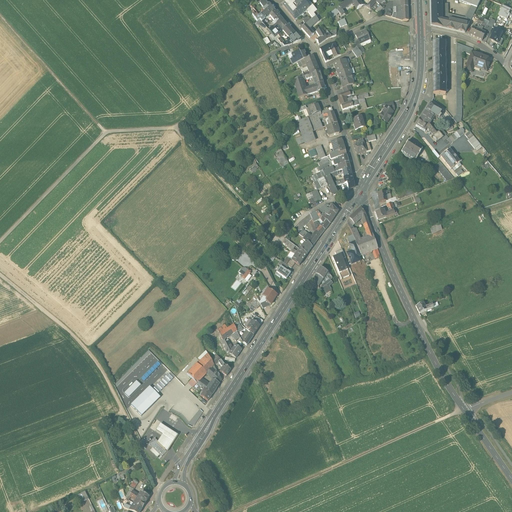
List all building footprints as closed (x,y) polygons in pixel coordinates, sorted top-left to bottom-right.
[(292,0),(288,0),(282,5),(288,12),(293,9),(294,8),(291,4),(293,2),(293,1),(292,0)] [(351,0),(349,0),(339,7),(342,11),(353,3),(352,0),(351,0)] [(360,1),(359,2),(357,0),(351,0),(352,0),(353,3),(357,10),(364,6),(360,1)] [(374,0),(372,0),(369,4),(367,8),(370,9),(376,2),(374,0)] [(441,0),(430,0),(431,9),(442,8),(442,5),(441,0)] [(480,0),(454,0),(456,1),(455,3),(457,4),(458,2),(471,6),(476,8),(480,0)] [(260,5),(265,11),(270,6),(265,1),(260,5)] [(382,8),(378,5),(374,11),(379,14),(382,8)] [(447,5),(442,5),(442,8),(442,23),(447,23),(447,20),(468,25),(470,21),(466,19),(448,15),(447,5)] [(265,11),(261,15),(265,20),(270,15),(275,11),(270,6),(265,11)] [(471,6),(465,18),(466,19),(470,21),(476,8),(471,6)] [(511,10),(503,6),(498,16),(506,20),(511,10)] [(339,7),(333,12),(336,16),(339,13),(341,16),(344,14),(342,11),(339,7)] [(401,7),(393,7),(394,13),(392,19),(402,21),(401,7)] [(298,8),(295,11),(300,17),(303,15),(300,11),(298,8)] [(442,8),(431,9),(431,25),(442,28),(442,23),(442,8)] [(295,11),(293,9),(288,12),(295,21),(300,17),(295,11)] [(313,12),(312,12),(310,9),(307,12),(307,13),(308,12),(313,19),(316,17),(314,15),(313,14),(314,13),(313,12)] [(279,16),(275,11),(270,15),(274,19),(275,18),(276,19),(279,16)] [(279,22),(272,28),(274,30),(277,28),(280,32),(282,30),(288,26),(282,19),(279,22)] [(272,28),(265,20),(262,22),(262,23),(269,31),(272,28)] [(345,20),(338,22),(341,28),(347,25),(345,20)] [(468,25),(447,20),(447,23),(446,29),(465,33),(468,25)] [(269,31),(262,23),(259,26),(265,34),(266,33),(269,31)] [(310,30),(306,25),(302,29),(310,38),(314,35),(310,30)] [(295,34),(288,26),(282,30),(289,38),(291,36),(292,37),(295,34)] [(476,29),(472,27),(469,35),(476,38),(479,31),(476,29)] [(277,28),(274,30),(272,28),(269,31),(271,33),(275,38),(278,35),(278,34),(280,32),(277,28)] [(322,32),(320,29),(316,33),(320,39),(316,41),(319,46),(327,40),(325,37),(322,32)] [(503,33),(495,30),(490,40),(492,41),(492,42),(497,44),(497,43),(498,43),(498,42),(499,39),(500,40),(503,33)] [(366,31),(356,35),(358,40),(360,45),(370,40),(366,31)] [(481,32),(479,31),(476,38),(482,41),(486,34),(481,32)] [(301,41),(295,34),(292,37),(291,36),(289,38),(294,44),(297,43),(301,41)] [(360,45),(358,40),(353,42),(358,49),(360,47),(361,46),(360,45)] [(445,43),(432,42),(432,60),(433,60),(432,77),(433,77),(433,95),(446,95),(446,77),(445,77),(445,60),(445,43)] [(328,46),(320,50),(322,55),(325,54),(330,51),(330,50),(331,50),(336,48),(334,43),(328,46)] [(473,50),(462,46),(462,52),(471,56),(472,53),(473,50)] [(300,53),(299,52),(292,55),(293,59),(290,60),(292,65),(296,64),(304,60),(306,59),(305,57),(306,57),(304,52),(300,53)] [(491,60),(472,53),(471,56),(465,71),(472,73),(474,68),(486,72),(491,60)] [(306,59),(304,60),(306,66),(315,62),(313,57),(306,59)] [(345,61),(333,65),(335,70),(337,75),(339,79),(350,75),(351,75),(349,70),(347,65),(346,66),(345,61)] [(300,62),(296,64),(299,70),(304,68),(300,62)] [(316,64),(307,67),(310,75),(311,75),(319,72),(316,64)] [(319,72),(311,75),(312,78),(313,82),(321,79),(319,72)] [(350,75),(339,79),(343,89),(343,88),(350,86),(353,85),(350,75)] [(304,89),(301,79),(293,82),(298,98),(306,96),(304,89)] [(315,86),(304,89),(306,96),(325,89),(323,83),(315,86)] [(367,108),(364,98),(369,97),(368,94),(357,97),(358,103),(359,103),(361,110),(367,108)] [(392,102),(385,104),(386,107),(385,108),(393,113),(394,110),(392,102)] [(348,104),(341,106),(342,111),(346,110),(349,109),(353,108),(351,103),(348,104)] [(439,109),(430,103),(425,111),(434,117),(435,117),(439,109)] [(318,105),(309,108),(312,116),(320,112),(318,105)] [(331,108),(321,112),(323,116),(326,115),(332,113),(331,108)] [(393,113),(385,108),(379,119),(387,123),(389,120),(391,116),(393,113)] [(434,117),(425,111),(420,119),(428,123),(430,123),(434,117)] [(320,112),(312,116),(309,117),(308,118),(313,133),(322,129),(319,119),(323,118),(323,116),(321,112),(320,112)] [(332,113),(326,115),(328,122),(326,122),(328,127),(326,128),(329,137),(339,134),(338,131),(339,131),(336,123),(332,113)] [(361,117),(353,119),(355,124),(353,125),(355,131),(363,129),(361,122),(362,121),(361,117)] [(313,133),(308,118),(296,123),(302,137),(304,143),(305,144),(315,140),(312,133),(313,133)] [(428,123),(420,119),(416,126),(425,132),(427,129),(438,142),(446,135),(441,130),(436,134),(428,123)] [(449,120),(444,124),(447,129),(453,126),(449,120)] [(469,132),(465,135),(468,140),(473,136),(469,132)] [(456,133),(449,139),(453,143),(460,137),(456,133)] [(468,140),(467,141),(471,145),(476,140),(473,136),(468,140)] [(302,137),(296,140),(298,146),(304,143),(302,137)] [(341,140),(331,143),(334,153),(337,152),(344,149),(342,142),(341,140)] [(480,145),(476,140),(471,145),(475,149),(480,145)] [(363,141),(362,141),(357,143),(357,145),(354,146),(357,156),(366,153),(364,145),(363,141)] [(412,145),(411,146),(408,144),(401,155),(413,163),(420,151),(418,150),(418,149),(412,145)] [(480,145),(475,149),(478,154),(484,149),(480,145)] [(321,146),(315,149),(320,160),(325,158),(321,146)] [(344,149),(329,156),(331,160),(346,154),(344,149)] [(314,150),(308,153),(311,159),(316,156),(314,150)] [(450,150),(446,152),(447,154),(445,156),(444,154),(440,157),(450,170),(452,168),(454,167),(453,166),(455,164),(456,165),(459,163),(459,162),(450,150)] [(289,164),(282,151),(274,155),(282,168),(289,164)] [(347,156),(340,158),(342,164),(348,162),(347,156)] [(453,179),(440,163),(435,167),(447,182),(453,179)] [(459,163),(456,165),(455,164),(453,166),(454,167),(452,168),(454,172),(461,166),(459,163)] [(332,168),(320,173),(323,178),(329,175),(334,173),(333,170),(332,168)] [(458,172),(456,174),(458,177),(465,171),(463,169),(461,170),(460,170),(459,170),(458,171),(458,172)] [(323,178),(320,173),(314,176),(317,181),(323,178)] [(331,178),(329,175),(323,178),(327,186),(332,196),(338,194),(335,186),(333,183),(332,180),(331,178)] [(323,178),(317,181),(321,189),(327,186),(323,178)] [(317,181),(313,183),(317,191),(321,189),(317,181)] [(317,191),(306,196),(309,201),(311,200),(313,203),(316,202),(313,197),(318,194),(317,191)] [(385,192),(377,194),(379,203),(386,202),(387,202),(387,201),(386,195),(385,193),(385,192)] [(410,193),(397,198),(398,201),(411,196),(410,193)] [(331,205),(314,213),(320,220),(320,221),(323,219),(324,220),(330,211),(336,215),(338,212),(331,205)] [(360,209),(349,219),(354,225),(361,218),(365,214),(360,209)] [(330,211),(324,220),(325,221),(330,224),(336,215),(330,211)] [(383,211),(375,214),(378,221),(386,217),(385,214),(383,211)] [(243,213),(238,218),(242,221),(246,216),(243,213)] [(320,220),(314,213),(310,215),(312,220),(312,221),(313,224),(317,222),(320,220)] [(360,241),(355,243),(361,257),(370,253),(371,254),(372,253),(372,252),(378,249),(365,214),(361,218),(368,236),(367,237),(360,241)] [(304,226),(305,226),(302,221),(299,223),(296,227),(297,231),(299,232),(303,229),(302,228),(304,226)] [(323,224),(320,227),(325,231),(330,224),(325,221),(323,224)] [(317,231),(316,232),(320,236),(325,231),(320,227),(317,231)] [(430,230),(432,236),(442,233),(440,227),(430,230)] [(360,241),(355,229),(354,230),(351,230),(355,243),(360,241)] [(306,242),(301,248),(303,252),(307,255),(318,239),(314,235),(312,238),(308,234),(306,237),(305,237),(304,238),(303,240),(306,242)] [(294,246),(285,239),(282,244),(291,250),(294,246)] [(355,243),(349,245),(352,252),(347,254),(352,265),(360,262),(358,258),(361,257),(355,243)] [(300,249),(299,251),(298,252),(296,255),(292,260),(298,264),(300,266),(307,255),(303,252),(301,248),(300,250),(300,249)] [(345,258),(342,250),(335,253),(337,257),(341,255),(343,259),(345,258)] [(343,259),(341,255),(337,257),(332,258),(339,274),(340,274),(348,271),(343,259)] [(278,265),(281,267),(286,271),(288,267),(281,262),(278,265)] [(286,280),(291,274),(286,271),(281,267),(276,273),(281,277),(286,280)] [(328,273),(321,268),(317,274),(324,279),(327,274),(328,273)] [(247,270),(243,276),(241,275),(240,277),(244,280),(248,275),(251,272),(248,270),(247,270)] [(324,279),(317,274),(315,277),(319,286),(324,279)] [(327,283),(322,286),(324,290),(328,288),(329,286),(333,284),(330,280),(327,283)] [(249,285),(242,292),(246,296),(252,288),(249,285)] [(278,295),(268,289),(266,292),(265,292),(264,293),(263,294),(263,295),(264,296),(268,298),(266,301),(271,304),(278,295)] [(258,299),(251,305),(256,310),(261,305),(258,299)] [(332,303),(327,305),(330,312),(335,310),(332,303)] [(423,303),(416,307),(419,314),(427,310),(434,308),(432,304),(425,307),(423,303)] [(259,316),(255,322),(261,325),(264,319),(259,316)] [(250,324),(247,328),(248,328),(251,330),(256,333),(261,325),(253,320),(250,324)] [(243,330),(238,322),(234,324),(237,331),(239,333),(243,330)] [(227,329),(220,333),(223,340),(224,339),(233,333),(230,327),(227,329)] [(249,336),(244,343),(247,345),(254,335),(251,332),(249,336)] [(231,352),(224,339),(223,340),(221,341),(220,342),(221,343),(222,343),(229,355),(230,354),(231,352)] [(242,349),(236,345),(231,352),(230,354),(232,355),(236,358),(242,349)] [(189,376),(192,379),(202,368),(204,365),(209,370),(214,365),(213,365),(211,361),(206,352),(200,359),(203,361),(189,376)] [(215,359),(211,361),(213,365),(217,362),(219,364),(222,362),(217,356),(214,358),(215,359)] [(224,365),(222,362),(219,364),(222,369),(220,372),(226,377),(231,370),(224,365)] [(214,365),(209,370),(213,379),(220,383),(221,380),(214,365)] [(202,368),(192,379),(197,383),(200,380),(207,373),(202,368)] [(168,375),(154,389),(158,394),(173,380),(168,375)] [(213,379),(209,386),(207,390),(213,394),(220,383),(213,379)] [(209,386),(200,380),(197,383),(202,387),(207,390),(209,386)] [(137,381),(124,394),(128,398),(141,385),(137,381)] [(131,406),(142,417),(160,398),(149,387),(131,406)] [(207,390),(202,387),(201,388),(204,390),(203,392),(204,392),(201,396),(209,401),(213,394),(207,390)] [(178,435),(160,424),(156,431),(162,435),(159,441),(158,442),(167,451),(167,452),(168,451),(178,435)] [(158,442),(154,439),(149,445),(152,448),(150,451),(157,458),(160,455),(162,457),(167,452),(157,443),(158,442)] [(85,492),(78,495),(79,498),(81,503),(89,500),(85,492)] [(149,497),(142,492),(140,495),(139,495),(136,493),(134,496),(145,503),(149,497)] [(145,503),(134,496),(133,498),(136,500),(136,502),(135,504),(142,509),(145,503)]
